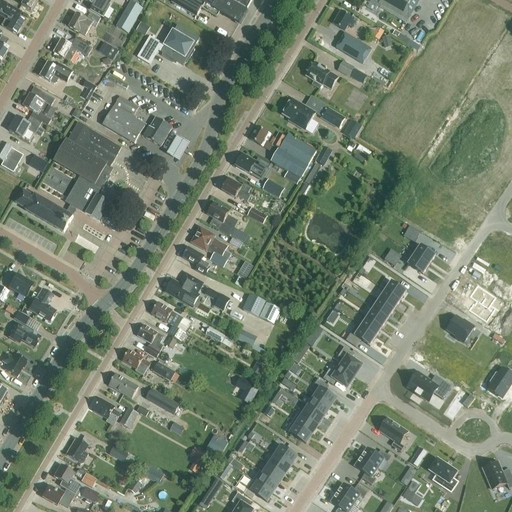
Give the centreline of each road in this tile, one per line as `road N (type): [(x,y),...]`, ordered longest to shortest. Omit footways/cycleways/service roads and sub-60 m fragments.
road 1 (unclassified): [(17,511),(325,0)]
road 2 (secondary): [(102,302),(128,283),(199,165),(227,83),(274,0)]
road 3 (residential): [(376,390),(493,219)]
road 4 (secondary): [(0,461),(102,302)]
road 5 (residential): [(294,511),(376,390)]
road 6 (unclassified): [(102,302),(87,284),(0,232)]
road 7 (unclassified): [(0,106),(61,0)]
